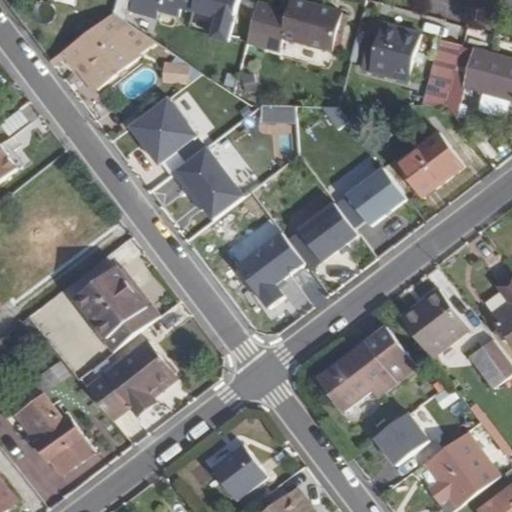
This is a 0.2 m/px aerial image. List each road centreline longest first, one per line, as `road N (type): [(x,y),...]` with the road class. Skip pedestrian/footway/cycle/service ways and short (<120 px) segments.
road 1 (residential): [(0,26),(264,378)]
road 2 (residential): [(264,378),(511,185)]
road 3 (residential): [(83,511),(264,378)]
road 4 (residential): [(264,378),(365,511)]
